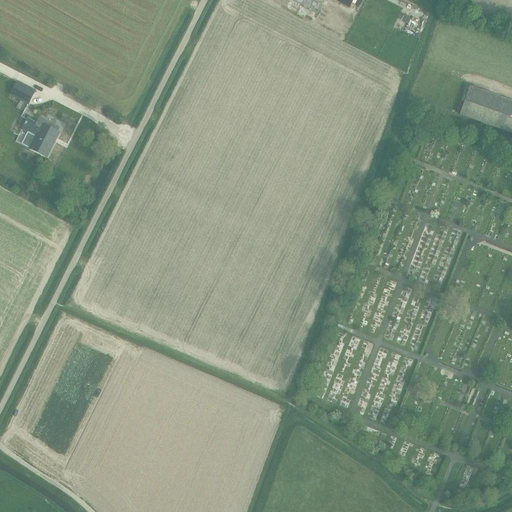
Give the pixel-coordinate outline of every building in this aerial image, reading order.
[(333,0),(349,8),(353,0),(333,0)] [(403,15),(401,21),(407,24),(410,19),(403,15)] [(35,90),(17,81),(10,96),(28,105),(35,90)] [(511,133),(511,101),(470,86),(460,115),(511,133)] [(27,118),(21,130),(35,137),(29,149),(46,158),(59,133),(58,132),(60,127),(40,117),(37,124),(27,118)]
